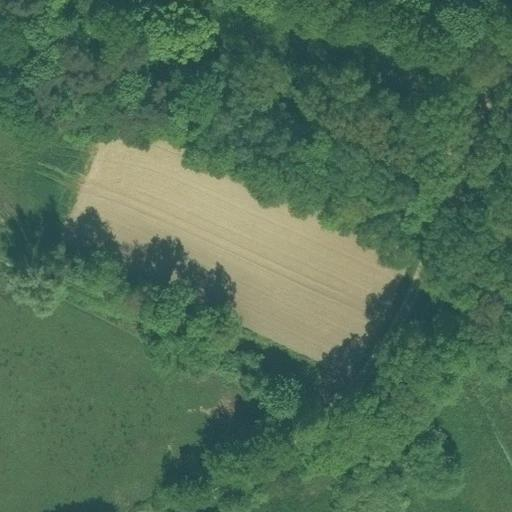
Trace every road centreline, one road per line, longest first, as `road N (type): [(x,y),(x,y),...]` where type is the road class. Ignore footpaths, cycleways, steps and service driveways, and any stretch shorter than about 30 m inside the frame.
road 1 (track): [(173,511),(356,391),(511,54)]
road 2 (unclassified): [(511,51),(365,0)]
